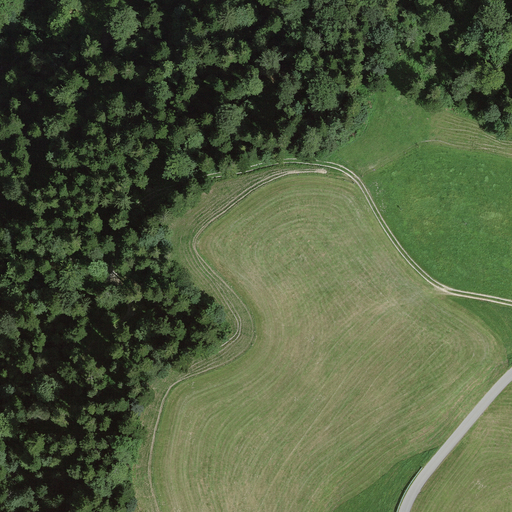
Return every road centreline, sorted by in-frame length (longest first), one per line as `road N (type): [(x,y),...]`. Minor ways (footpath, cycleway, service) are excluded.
road 1 (track): [(174,0),(130,28),(100,67),(63,211),(66,245),(82,270),(105,279),(127,219),(155,193),(286,160),(321,162),(359,180),(392,240),(429,279),(511,303)]
road 2 (unclassified): [(404,511),(442,451),(511,373)]
